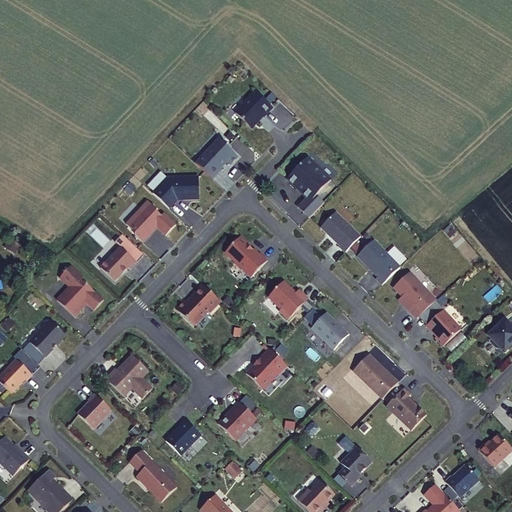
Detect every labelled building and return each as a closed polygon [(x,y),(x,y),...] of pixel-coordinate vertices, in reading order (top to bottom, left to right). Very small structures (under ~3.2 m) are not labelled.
[(256,93),(235,114),(251,129),(258,122),(257,121),(262,117),(263,117),(263,118),(264,118),(265,118),(266,117),(273,109),(256,93)] [(231,166),(239,158),(229,149),(230,148),(221,140),(208,153),(208,152),(196,165),(213,181),(223,170),(222,170),(228,163),(231,166)] [(313,201),(317,197),(332,181),(308,159),(288,180),(299,191),(301,189),(309,197),(313,201)] [(152,183),(158,189),(168,179),(162,173),(152,183)] [(155,193),(154,194),(170,210),(179,200),(184,200),(184,201),(200,201),(199,178),(168,179),(158,189),(155,193)] [(152,183),(148,187),(155,193),(158,189),(152,183)] [(313,201),(309,197),(298,209),(310,220),(325,204),(317,197),(313,201)] [(159,211),(149,202),(127,225),(137,234),(136,236),(144,243),(150,236),(150,235),(152,233),(153,233),(158,228),(167,237),(177,226),(165,215),(162,217),(157,212),(159,211)] [(345,254),(361,238),(336,214),(321,229),(327,235),(328,234),(332,237),(331,238),(341,248),(340,249),(345,254)] [(123,235),(122,237),(144,258),(145,256),(123,235)] [(116,243),(121,248),(138,264),(144,258),(122,237),(121,237),(116,243)] [(166,238),(160,245),(167,251),(173,245),(166,238)] [(249,245),(242,238),(226,254),(236,264),(235,264),(243,271),(252,279),(268,262),(261,255),(260,256),(254,250),(254,251),(248,246),(249,245)] [(401,269),(374,242),(359,257),(379,277),(376,281),(382,287),(401,269)] [(138,264),(121,248),(101,269),(116,283),(130,269),(131,271),(138,264)] [(95,311),(105,301),(81,279),(82,277),(72,267),(61,279),(71,288),(58,301),(75,318),(85,308),(84,307),(87,303),(95,311)] [(437,302),(410,274),(394,289),(414,310),(410,313),(417,320),(437,302)] [(284,283),(269,298),(282,310),(280,312),(289,321),(309,301),(299,291),(296,295),(284,283)] [(210,314),(221,303),(203,286),(192,296),(196,300),(192,304),(188,304),(185,301),(176,310),(194,327),(208,312),(210,314)] [(443,348),(461,332),(444,312),(427,327),(433,334),(434,333),(438,337),(435,339),(443,348)] [(343,330),(327,315),(312,329),(335,351),(350,336),(343,329),(343,330)] [(10,318),(1,327),(7,333),(16,324),(10,318)] [(50,324),(54,324),(50,321),(39,333),(42,333),(50,324)] [(505,353),(511,346),(511,328),(505,321),(489,337),(493,341),(492,343),(493,346),(496,349),(498,350),(501,350),(505,353)] [(57,346),(67,336),(54,324),(50,324),(42,333),(39,333),(30,343),(46,358),(54,350),(53,349),(57,346)] [(39,365),(46,358),(30,343),(23,350),(39,365)] [(14,358),(17,360),(32,375),(39,367),(21,350),(14,358)] [(272,353),(270,350),(260,361),(262,362),(256,367),(255,366),(246,375),(263,390),(278,375),(280,376),(288,368),(272,353)] [(150,372),(133,356),(121,368),(123,369),(119,373),(117,370),(110,377),(112,378),(108,382),(125,398),(132,390),(143,400),(153,390),(143,379),(150,372)] [(369,356),(353,372),(382,401),(398,384),(385,371),(384,371),(383,371),(381,368),(381,367),(369,356)] [(32,375),(17,360),(0,378),(0,383),(11,393),(12,392),(13,394),(26,380),(27,382),(33,376),(32,375)] [(411,396),(404,390),(387,408),(412,432),(427,417),(408,399),(411,396)] [(112,411),(96,395),(89,402),(90,403),(78,415),(94,430),(112,411)] [(258,421),(240,404),(233,411),(234,413),(230,417),(228,416),(219,425),(236,442),(247,430),(248,431),(258,421)] [(202,436),(186,421),(166,442),(181,457),(202,436)] [(511,451),(511,450),(499,436),(486,448),(484,446),(478,452),(494,469),(511,451)] [(0,443),(0,462),(14,477),(31,460),(20,450),(19,451),(6,438),(0,443)] [(361,477),(360,477),(373,463),(356,448),(341,464),(345,468),(339,475),(352,487),(361,477)] [(162,503),(178,488),(142,451),(130,463),(141,474),(137,478),(162,503)] [(234,478),(242,471),(235,464),(227,471),(234,478)] [(479,481),(465,467),(453,478),(451,477),(445,483),(460,499),(479,481)] [(29,491),(49,511),(62,511),(74,501),(54,481),(56,478),(49,471),(29,491)] [(335,495),(320,481),(310,492),(307,492),(298,502),(309,511),(321,511),(322,511),(321,510),(335,495)] [(459,511),(436,486),(424,496),(435,507),(432,510),(431,509),(427,511),(426,511),(427,511),(426,511),(459,511)] [(231,511),(216,496),(203,509),(202,511),(231,511)]
